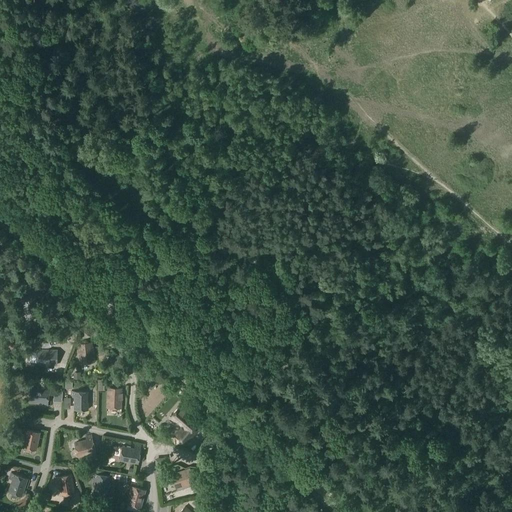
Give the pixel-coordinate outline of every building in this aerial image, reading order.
[(151,5),(149,0),(132,0),(135,9),(151,5)] [(44,317),(39,298),(25,302),(31,321),(44,317)] [(55,328),(42,333),(45,342),(58,338),(55,328)] [(93,340),(78,342),(80,363),(95,362),(94,346),(93,346),(93,340)] [(37,350),(36,364),(56,365),(57,351),(37,350)] [(111,379),(98,379),(98,390),(104,390),(104,385),(111,379)] [(31,387),(30,402),(42,402),(41,406),(48,407),(49,387),(31,387)] [(107,387),(106,408),(122,409),(122,387),(107,387)] [(60,389),(59,404),(67,404),(67,390),(60,389)] [(70,391),(70,394),(71,394),(71,397),(74,397),(74,409),(89,410),(89,390),(70,391)] [(180,405),(168,418),(181,429),(176,435),(185,443),(197,429),(193,426),(198,421),(180,405)] [(23,429),(21,435),(25,435),(23,447),(35,450),(39,432),(23,429)] [(86,440),(74,443),(78,456),(95,451),(91,435),(85,437),(86,440)] [(122,447),(120,460),(138,463),(141,446),(135,445),(134,449),(122,447)] [(189,469),(170,475),(175,488),(194,482),(189,469)] [(12,480),(9,492),(21,496),(27,479),(11,473),(9,479),(12,480)] [(92,474),(92,479),(95,480),(94,492),(107,494),(109,476),(92,474)] [(71,475),(54,478),(55,483),(59,483),(61,495),(74,493),(71,475)] [(129,485),(127,491),(131,492),(127,504),(140,507),(145,490),(129,485)]
